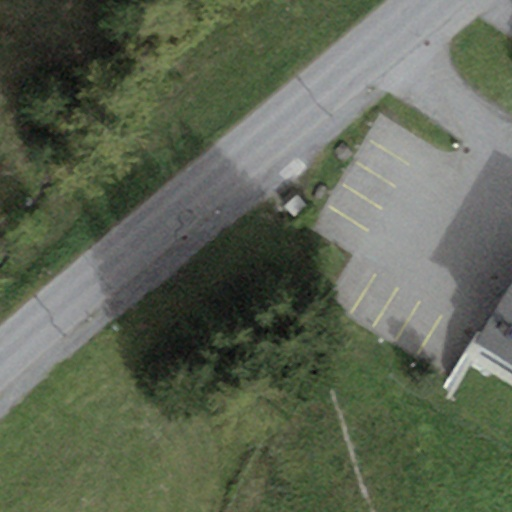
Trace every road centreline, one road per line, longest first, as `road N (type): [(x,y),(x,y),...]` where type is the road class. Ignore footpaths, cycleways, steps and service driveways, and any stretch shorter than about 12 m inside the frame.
road 1 (tertiary): [(0,365),(435,0)]
road 2 (unknown): [(392,35),(511,156)]
